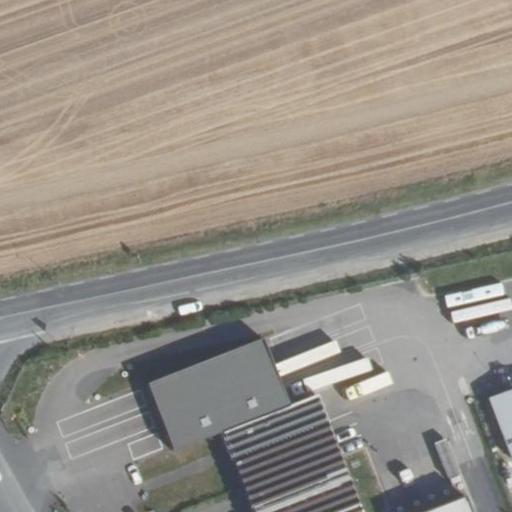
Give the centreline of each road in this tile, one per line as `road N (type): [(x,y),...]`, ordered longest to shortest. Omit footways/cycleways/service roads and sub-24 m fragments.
road 1 (unknown): [(500,511),(454,379),(420,322),(403,306),(373,298),(326,300),(128,342),(92,365),(69,404),(70,440),(97,511)]
road 2 (tertiary): [(0,317),(511,199)]
